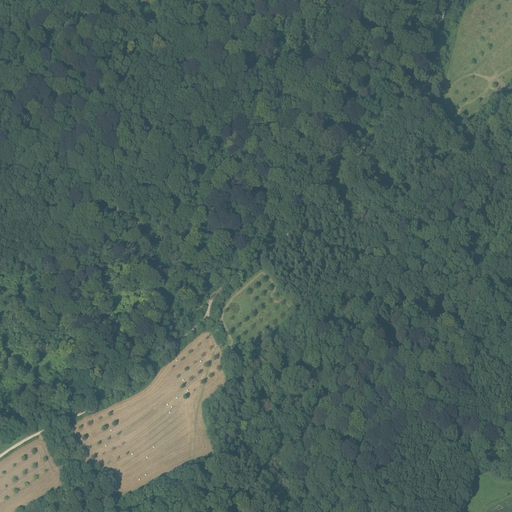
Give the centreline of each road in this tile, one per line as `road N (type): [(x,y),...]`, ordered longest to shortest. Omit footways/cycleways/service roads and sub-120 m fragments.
road 1 (track): [(210,302),(274,248),(417,95)]
road 2 (track): [(0,456),(120,390)]
